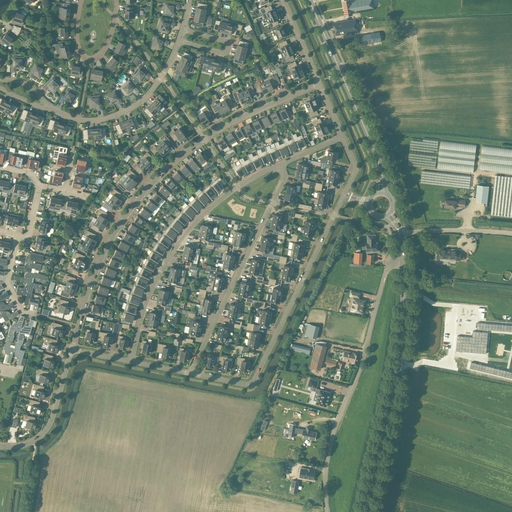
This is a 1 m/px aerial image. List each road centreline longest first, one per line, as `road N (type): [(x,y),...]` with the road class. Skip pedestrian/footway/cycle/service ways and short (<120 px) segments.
road 1 (residential): [(71,349),(100,259),(155,179),(215,131),(319,84)]
road 2 (unclassified): [(191,374),(252,383),(344,193)]
road 3 (unclassified): [(402,261),(388,262),(329,445),(327,511)]
road 4 (residential): [(131,362),(148,296),(182,237),(236,187),(279,164)]
road 5 (tertiary): [(364,511),(397,362),(402,261)]
road 6 (residential): [(191,374),(283,180),(279,164)]
road 7 (tertiary): [(380,192),(375,157),(308,0)]
road 8 (residential): [(179,41),(139,103),(101,120),(78,120)]
road 9 (unclassified): [(0,446),(27,444),(47,428),(71,349)]
